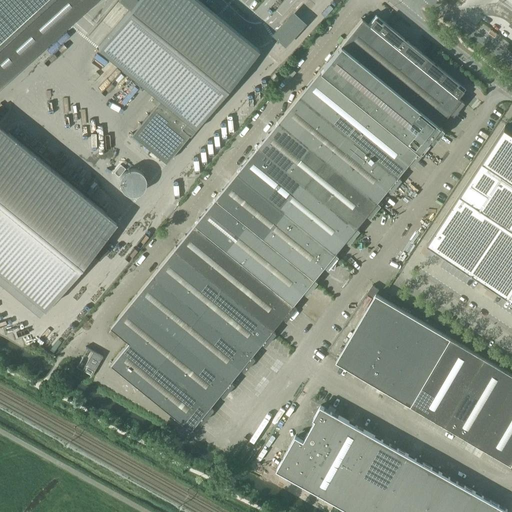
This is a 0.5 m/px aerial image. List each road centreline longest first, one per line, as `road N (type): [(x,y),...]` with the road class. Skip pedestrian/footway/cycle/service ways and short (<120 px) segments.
road 1 (unclassified): [(62,355),(366,0)]
road 2 (unclassified): [(506,87),(300,366)]
road 3 (unclassified): [(300,366),(511,485)]
road 4 (unknown): [(0,288),(41,321),(54,319),(141,211)]
road 5 (unclassified): [(404,10),(506,87)]
